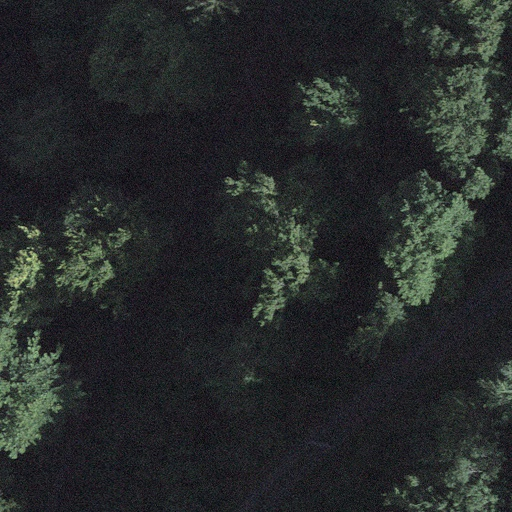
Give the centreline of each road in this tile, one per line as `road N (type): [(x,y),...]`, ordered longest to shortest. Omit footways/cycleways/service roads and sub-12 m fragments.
road 1 (track): [(60,511),(113,353),(226,159),(291,0)]
road 2 (track): [(511,287),(257,511)]
